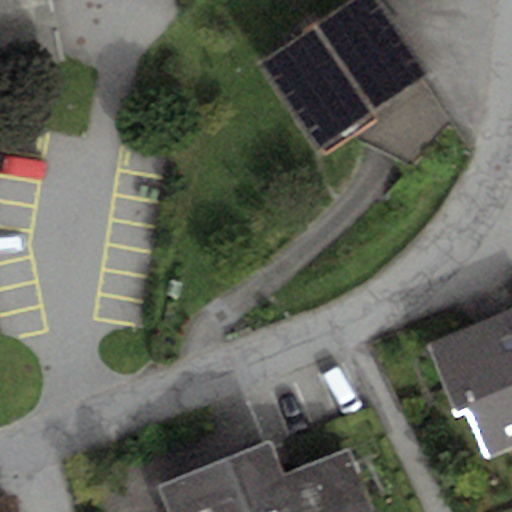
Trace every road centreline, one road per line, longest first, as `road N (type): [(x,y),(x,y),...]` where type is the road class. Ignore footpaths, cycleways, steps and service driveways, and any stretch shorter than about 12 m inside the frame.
road 1 (residential): [(0,455),(346,327)]
road 2 (residential): [(346,327),(449,268),(511,168)]
road 3 (residential): [(346,327),(443,511)]
